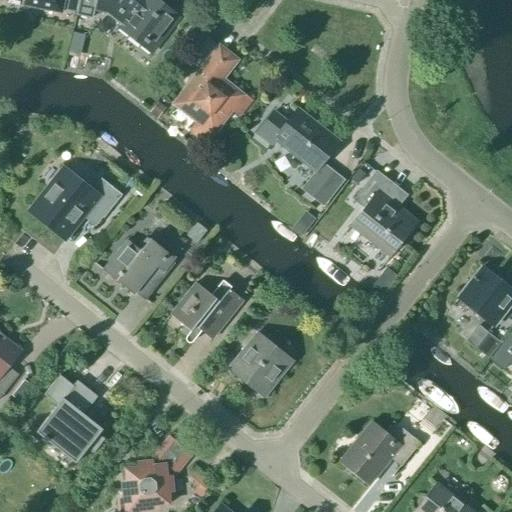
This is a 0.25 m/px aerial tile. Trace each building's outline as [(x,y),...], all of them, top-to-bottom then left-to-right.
[(37,0),(44,1),(40,19),(42,19),(57,23),(62,0),(37,0)] [(95,0),(93,9),(106,12),(123,24),(119,29),(151,53),(178,19),(154,0),(95,0)] [(218,50),(206,42),(191,61),(202,70),(175,105),(212,133),(230,110),(240,119),(251,105),(241,97),(213,75),(228,56),(219,49),(218,50)] [(323,164),(339,143),(297,110),(286,124),(271,111),(253,133),(270,147),(274,141),(314,173),(300,190),(313,200),(334,173),(323,164)] [(90,191),(63,169),(29,212),(64,241),(90,209),(103,219),(121,196),(100,179),(90,191)] [(363,209),(349,228),(389,259),(415,225),(396,210),(379,197),(390,183),(376,171),(352,201),(363,209)] [(196,244),(206,232),(196,223),(186,236),(196,244)] [(174,259),(149,240),(140,251),(127,241),(102,271),(133,295),(155,268),(162,273),(174,259)] [(492,328),(511,302),(511,290),(483,267),(457,300),(492,328)] [(211,296),(195,283),(170,316),(184,327),(179,332),(192,342),(203,327),(215,336),(242,301),(221,284),(211,296)] [(488,359),(500,344),(478,326),(466,342),(476,349),(488,359)] [(262,398),(292,361),(258,333),(228,371),(262,398)] [(511,334),(510,333),(489,360),(503,371),(508,365),(511,368),(511,334)] [(0,398),(18,376),(8,368),(21,352),(0,335),(0,398)] [(20,403),(33,387),(23,380),(11,396),(20,403)] [(75,464),(101,431),(82,415),(96,398),(77,382),(36,433),(75,464)] [(419,444),(393,423),(384,434),(372,424),(342,461),(370,484),(390,459),(401,467),(419,444)] [(183,465),(191,455),(169,437),(161,448),(165,451),(158,460),(159,466),(125,470),(129,509),(169,505),(165,471),(171,470),(178,462),(183,465)] [(186,480),(205,492),(214,478),(195,466),(186,480)] [(470,511),(437,485),(415,511),(470,511)]
